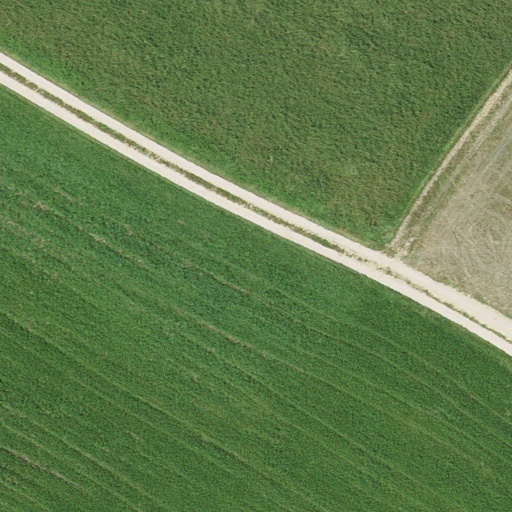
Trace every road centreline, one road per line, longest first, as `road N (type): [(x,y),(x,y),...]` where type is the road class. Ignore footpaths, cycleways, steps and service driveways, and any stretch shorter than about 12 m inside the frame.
road 1 (track): [(511,346),(209,194),(0,70)]
road 2 (track): [(394,281),(420,216),(511,100)]
